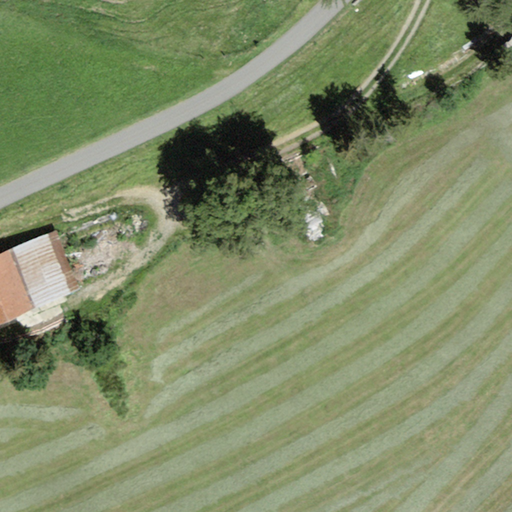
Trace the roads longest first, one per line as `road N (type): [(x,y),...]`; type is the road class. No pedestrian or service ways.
road 1 (residential): [(335,0),(235,83),(0,196)]
road 2 (track): [(167,205),(331,119),(400,45),(420,0)]
